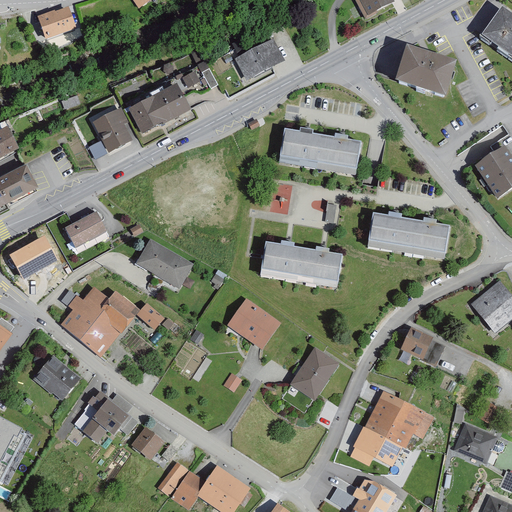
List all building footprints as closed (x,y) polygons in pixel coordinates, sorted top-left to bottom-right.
[(152,3),(150,0),(130,0),(138,12),(152,3)] [(357,0),(355,1),(365,20),(395,5),(392,0),(357,0)] [(77,31),(70,10),(56,15),(55,13),(38,19),(46,44),(66,37),(65,35),(77,31)] [(511,14),(506,10),(484,39),(511,59),(511,14)] [(284,63),(272,42),(250,53),(244,42),(234,48),(239,59),(235,61),(247,83),(284,63)] [(460,67),(410,52),(400,85),(450,101),(460,67)] [(210,71),(202,75),(211,91),(218,87),(210,71)] [(200,84),(195,74),(183,81),(188,90),(200,84)] [(191,112),(178,87),(130,113),(144,138),(191,112)] [(61,106),(65,113),(78,108),(74,100),(61,106)] [(128,125),(121,112),(93,127),(109,155),(133,142),(125,127),(128,125)] [(0,162),(20,152),(10,132),(0,137),(0,162)] [(360,175),(364,147),(350,144),(303,137),(288,134),(283,162),(360,175)] [(511,192),(511,157),(506,149),(477,169),(499,202),(511,192)] [(0,210),(38,192),(27,169),(0,182),(0,210)] [(329,201),(327,220),(335,221),(337,202),(329,201)] [(106,234),(96,215),(66,231),(76,249),(106,234)] [(447,257),(451,229),(438,227),(391,219),(374,216),(370,244),(447,257)] [(131,232),(135,238),(142,234),(138,227),(131,232)] [(195,267),(151,242),(137,266),(181,290),(195,267)] [(49,267),(37,245),(6,261),(13,274),(18,271),(23,281),(49,267)] [(340,287),(344,259),(330,256),(284,249),(268,246),(263,274),(340,287)] [(496,335),(511,321),(511,297),(501,283),(473,306),(496,335)] [(70,304),(79,293),(73,288),(64,300),(70,304)] [(85,303),(77,298),(69,309),(74,312),(61,329),(102,360),(120,336),(124,338),(138,320),(155,332),(164,321),(146,307),(141,313),(116,294),(110,301),(95,290),(85,303)] [(264,352),(281,326),(246,302),(228,328),(264,352)] [(0,351),(13,332),(0,323),(0,351)] [(434,340),(413,331),(403,352),(425,362),(434,340)] [(340,368),(316,351),(292,385),(315,401),(340,368)] [(80,382),(53,360),(35,383),(62,404),(80,382)] [(233,397),(241,383),(231,377),(222,391),(233,397)] [(432,420),(385,395),(358,445),(405,471),(432,420)] [(492,426),(500,411),(486,403),(478,418),(492,426)] [(130,420),(109,404),(95,421),(116,438),(130,420)] [(79,432),(88,421),(79,414),(71,425),(79,432)] [(0,484),(1,485),(27,431),(0,417),(0,484)] [(107,436),(92,424),(83,434),(99,447),(107,436)] [(487,465),(498,441),(465,427),(455,451),(487,465)] [(163,445),(144,432),(132,449),(151,462),(163,445)] [(217,511),(235,511),(250,490),(218,469),(207,485),(178,465),(160,493),(188,511),(190,511),(198,499),(217,511)] [(388,511),(397,498),(365,479),(353,498),(360,503),(354,511),(388,511)] [(511,511),(511,505),(491,497),(484,511),(511,511)]
